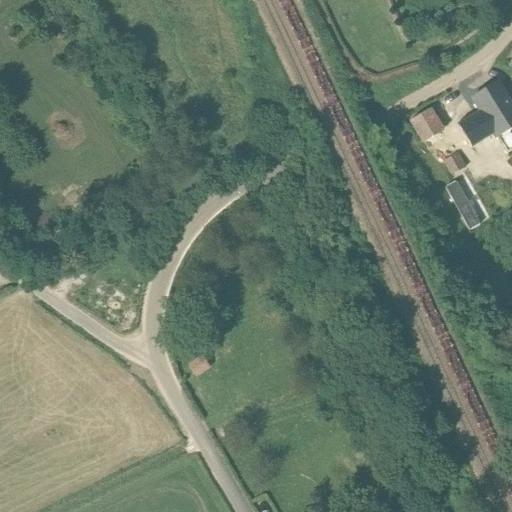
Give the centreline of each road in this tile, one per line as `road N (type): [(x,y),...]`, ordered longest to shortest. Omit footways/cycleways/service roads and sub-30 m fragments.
road 1 (unclassified): [(155,353),(156,290),(171,252),(203,209),(235,186),(368,127),(465,69),(511,30)]
road 2 (unclassified): [(155,353),(115,342),(0,264)]
road 3 (unclassified): [(242,511),(155,353)]
